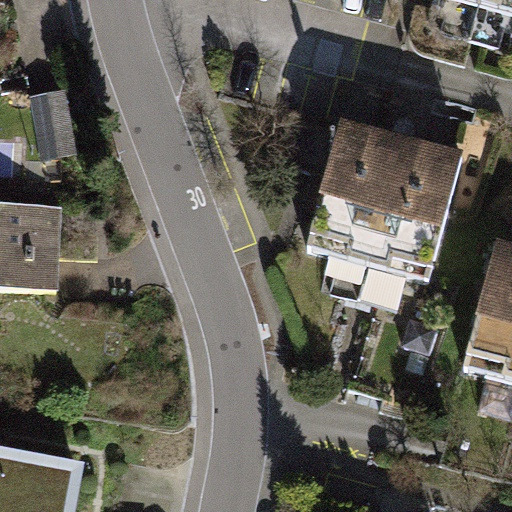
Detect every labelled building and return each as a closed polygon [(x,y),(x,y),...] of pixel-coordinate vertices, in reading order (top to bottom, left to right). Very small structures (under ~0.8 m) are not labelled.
[(511,0),(443,0),(511,16),(511,0)] [(66,92),(31,98),(43,165),(78,159),(66,92)] [(332,259),(323,294),(412,319),(420,282),(432,285),(462,154),(340,121),(306,253),(332,259)] [(0,207),(0,288),(58,294),(62,214),(0,207)] [(511,242),(495,238),(461,375),(511,386),(511,242)] [(0,447),(0,511),(75,511),(85,464),(0,447)]
